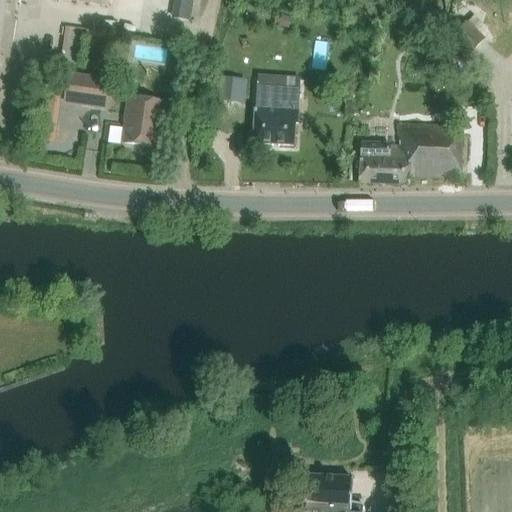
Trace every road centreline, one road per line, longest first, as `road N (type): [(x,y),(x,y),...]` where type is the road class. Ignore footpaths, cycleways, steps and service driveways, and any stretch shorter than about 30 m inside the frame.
road 1 (tertiary): [(511,202),(186,203),(0,179)]
road 2 (track): [(442,511),(439,376),(511,374)]
road 3 (track): [(214,0),(186,143),(186,203)]
